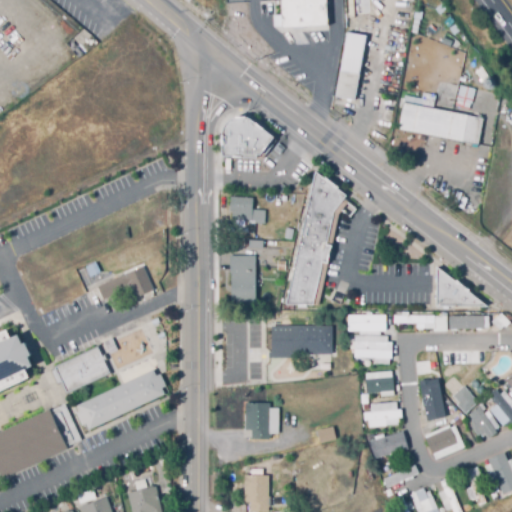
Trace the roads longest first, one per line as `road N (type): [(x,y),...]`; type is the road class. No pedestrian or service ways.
road 1 (residential): [(221,60),(205,124),(196,511)]
road 2 (secondary): [(511,286),(221,60)]
road 3 (residential): [(511,340),(407,351),(430,474),(511,438)]
